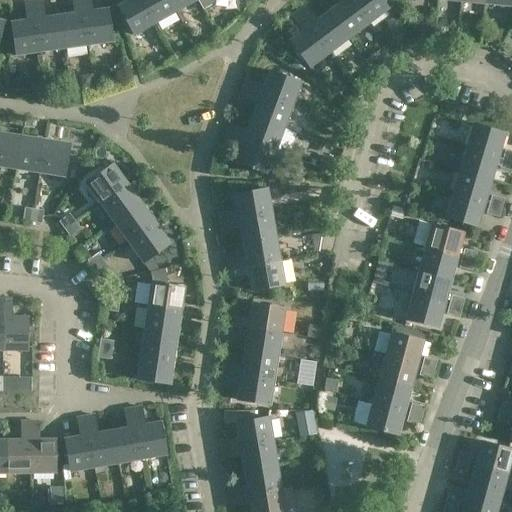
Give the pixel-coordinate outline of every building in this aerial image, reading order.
[(38,51),(61,48),(56,15),(42,17),(39,0),(35,0),(30,1),(38,51)] [(61,48),(85,44),(78,0),(68,0),(71,13),(56,15),(61,48)] [(78,0),(85,44),(111,40),(106,8),(90,10),(88,0),(78,0)] [(133,34),(154,22),(141,0),(126,0),(117,6),(133,34)] [(141,0),(154,22),(175,10),(169,0),(141,0)] [(169,0),(175,10),(193,0),(169,0)] [(196,0),(202,10),(212,4),(213,0),(196,0)] [(338,0),(340,1),(329,10),(349,36),(368,22),(351,0),(338,0)] [(351,0),(368,22),(388,7),(382,0),(351,0)] [(15,55),(38,51),(30,1),(21,2),(24,20),(10,22),(15,55)] [(318,19),(307,5),(300,11),(330,51),(349,36),(329,10),(318,19)] [(310,67),(330,51),(300,11),(292,17),(302,30),(290,40),(310,67)] [(384,46),(376,52),(384,61),(391,55),(384,46)] [(247,79),(244,87),(292,105),(300,81),(269,70),(263,84),(247,79)] [(85,74),(80,82),(81,88),(93,86),(93,85),(91,73),(85,74)] [(257,102),(252,115),(283,127),(292,105),(244,87),(241,96),(257,102)] [(247,129),(231,123),(227,132),(275,149),(283,127),(252,115),(247,129)] [(472,122),(464,146),(498,156),(505,132),(472,122)] [(0,166),(16,169),(21,136),(0,132),(0,166)] [(266,173),(275,149),(227,132),(224,141),(241,147),(235,162),(266,173)] [(40,172),(45,140),(21,136),(16,169),(40,172)] [(69,144),(45,140),(40,172),(64,176),(69,145),(69,144)] [(464,146),(458,170),(491,180),(498,156),(464,146)] [(502,158),(511,160),(511,151),(504,149),(502,158)] [(339,160),(327,156),(323,168),(335,173),(339,160)] [(511,160),(502,158),(499,167),(511,170),(511,160)] [(127,184),(113,164),(86,183),(100,203),(127,184)] [(491,180),(458,170),(450,194),(484,204),(491,180)] [(100,203),(114,223),(141,204),(127,184),(100,203)] [(219,213),(220,222),(271,213),(267,190),(233,195),(236,210),(219,213)] [(484,204),(450,194),(443,217),(477,227),(484,204)] [(501,208),(504,199),(491,195),(488,204),(501,208)] [(128,243),(155,224),(141,204),(114,223),(128,243)] [(501,208),(488,204),(486,213),(498,217),(501,208)] [(24,208),(22,221),(31,223),(33,209),(24,208)] [(43,211),(33,209),(31,223),(41,224),(42,214),(43,211)] [(241,241),(275,235),(271,213),(220,222),(222,230),(239,227),(241,241)] [(58,223),(64,230),(75,222),(69,215),(58,223)] [(464,232),(430,223),(418,220),(412,243),(424,246),(423,247),(457,256),(464,232)] [(69,237),(80,230),(75,222),(64,230),(69,237)] [(155,224),(128,243),(142,263),(169,244),(155,224)] [(227,258),(228,268),(279,259),(275,235),(241,241),(244,255),(227,258)] [(457,256),(423,247),(417,271),(451,280),(457,256)] [(463,248),(461,258),(474,261),(476,252),(463,248)] [(97,253),(86,261),(92,269),(103,261),(97,253)] [(474,261),(461,258),(458,267),(471,271),(474,261)] [(250,290),(284,284),(279,259),(228,268),(230,278),(247,275),(250,290)] [(103,261),(92,269),(97,277),(108,269),(103,261)] [(451,280),(417,271),(411,295),(444,304),(451,280)] [(372,282),(382,285),(384,277),(374,275),(372,282)] [(183,288),(150,283),(147,307),(179,312),(183,288)] [(107,292),(106,301),(119,304),(120,294),(107,292)] [(444,304),(411,295),(404,319),(438,328),(444,304)] [(451,295),(448,304),(461,307),(464,298),(451,295)] [(13,300),(3,300),(3,351),(27,351),(27,317),(13,317),(13,300)] [(106,301),(104,311),(117,313),(119,304),(106,301)] [(230,315),(229,324),(279,331),(283,307),(249,302),(247,318),(230,315)] [(461,307),(448,304),(446,313),(459,317),(461,307)] [(176,336),(179,312),(147,307),(143,331),(176,336)] [(354,321),(358,319),(359,314),(357,310),(355,309),(353,308),(352,308),(348,311),(347,315),(349,320),(354,321)] [(279,331),(229,324),(228,334),(245,336),(243,350),(276,355),(279,331)] [(176,336),(143,331),(139,355),(172,360),(176,336)] [(390,331),(383,355),(417,364),(424,340),(390,331)] [(100,339),(98,349),(111,351),(113,341),(100,339)] [(111,351),(98,349),(97,358),(110,360),(111,351)] [(273,379),(276,355),(243,350),(241,365),(223,362),(222,372),(273,379)] [(169,384),(172,360),(139,355),(136,379),(169,384)] [(417,364),(383,355),(377,379),(410,387),(417,364)] [(423,356),(421,366),(434,369),(436,360),(423,356)] [(434,369),(421,366),(418,375),(431,379),(434,369)] [(273,379),(222,372),(221,382),(238,384),(236,399),(269,404),(273,379)] [(16,377),(1,377),(2,391),(16,391),(16,377)] [(410,387),(377,379),(370,403),(404,411),(410,387)] [(321,408),(324,408),(333,411),(336,398),(324,396),(321,408)] [(498,410),(511,414),(511,410),(511,403),(501,401),(498,410)] [(404,411),(370,403),(364,426),(397,435),(404,411)] [(421,416),(424,406),(411,403),(408,412),(421,416)] [(145,424),(142,407),(132,408),(141,459),(166,454),(160,421),(145,424)] [(123,411),(126,427),(112,430),(118,463),(141,459),(132,408),(123,410),(123,411)] [(299,437),(314,434),(316,434),(312,410),(311,410),(310,411),(310,410),(297,410),(298,412),(295,413),(299,437)] [(511,414),(498,410),(495,419),(509,423),(511,414)] [(421,416),(408,412),(406,422),(419,425),(421,416)] [(95,415),(85,417),(93,467),(118,463),(112,430),(98,432),(95,415)] [(220,440),(221,449),(272,441),(267,416),(235,422),(237,437),(220,440)] [(64,438),(69,464),(62,465),(64,480),(71,479),(70,471),(93,467),(85,417),(75,418),(78,436),(64,438)] [(7,473),(31,473),(30,422),(20,422),(21,440),(6,440),(7,473)] [(40,439),(40,422),(30,422),(31,473),(55,472),(55,439),(40,439)] [(507,473),(511,454),(511,448),(480,439),(473,463),(507,473)] [(243,470),(275,465),(272,441),(221,449),(223,459),(241,456),(243,470)] [(456,459),(469,463),(472,454),(459,450),(456,459)] [(469,463),(456,459),(454,469),(467,473),(469,463)] [(473,463),(467,487),(500,497),(507,473),(473,463)] [(279,488),(275,465),(243,470),(245,485),(228,487),(229,497),(279,488)] [(496,511),(500,497),(467,487),(460,511),(463,511),(496,511)] [(249,511),(281,511),(283,511),(279,488),(229,497),(231,506),(248,503),(249,511)] [(24,495),(11,495),(12,510),(25,510),(24,495)] [(446,496),(443,506),(456,509),(459,500),(446,496)]
